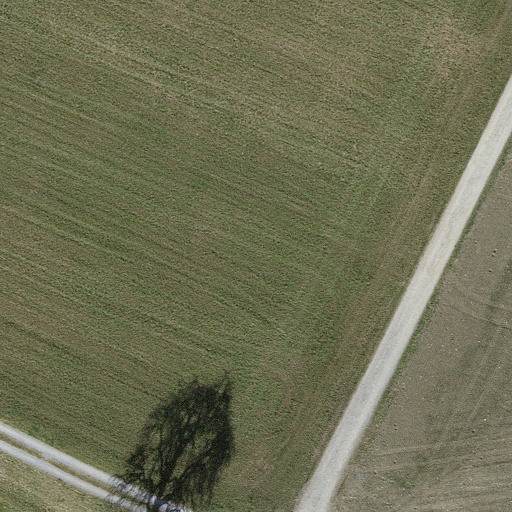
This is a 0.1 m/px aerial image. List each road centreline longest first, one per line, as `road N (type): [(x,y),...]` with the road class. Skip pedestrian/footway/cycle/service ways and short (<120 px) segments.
road 1 (track): [(511,106),(313,511)]
road 2 (track): [(193,511),(0,423)]
